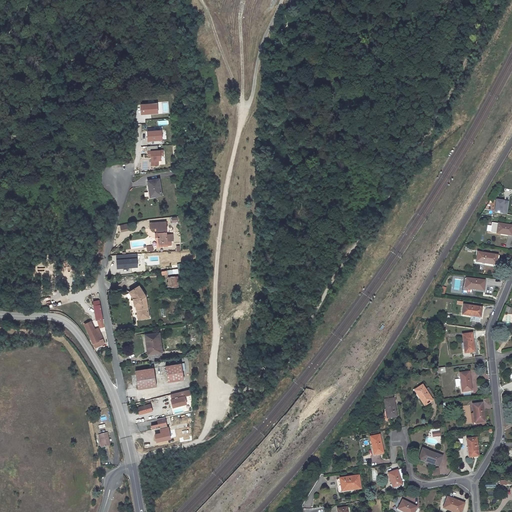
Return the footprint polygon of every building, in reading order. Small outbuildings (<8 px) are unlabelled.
[(139,114),(157,113),(156,101),(138,102),(139,114)] [(146,141),(153,140),(153,143),(161,143),(160,129),(145,129),(146,141)] [(150,165),(158,165),(158,160),(160,160),(159,149),(157,149),(157,145),(146,146),(147,156),(150,156),(150,165)] [(150,192),(151,192),(152,196),(162,195),(159,179),(148,181),(150,192)] [(157,233),(160,233),(160,237),(158,238),(159,246),(171,245),(171,241),(167,241),(166,222),(150,223),(150,228),(156,228),(157,233)] [(497,233),(511,235),(511,225),(499,224),(497,233)] [(477,262),(496,265),(498,255),(478,252),(477,262)] [(116,255),(117,269),(137,268),(136,254),(116,255)] [(168,277),(169,287),(178,286),(178,277),(168,277)] [(485,281),(467,278),(465,287),(484,290),(485,281)] [(134,298),(135,305),(136,305),(139,320),(150,318),(147,302),(146,297),(140,285),(130,292),(134,298)] [(93,301),(97,319),(100,319),(103,318),(100,300),(93,301)] [(482,307),(464,305),(462,314),(481,317),(482,307)] [(98,327),(95,329),(92,321),(85,324),(96,348),(105,343),(98,327)] [(161,352),(159,333),(146,335),(148,354),(149,361),(162,359),(161,352)] [(462,334),(465,353),(474,351),(472,333),(462,334)] [(184,379),(182,363),(165,365),(168,382),(184,379)] [(138,389),(157,386),(154,367),(135,370),(138,389)] [(472,390),(469,372),(460,373),(462,391),(472,390)] [(434,395),(429,387),(426,389),(423,385),(415,390),(425,405),(433,400),(431,397),(434,395)] [(190,389),(171,394),(172,399),(171,400),(173,407),(186,403),(184,396),(190,395),(190,389)] [(397,417),(393,393),(384,395),(387,418),(397,417)] [(473,404),(475,423),(485,421),(482,403),(473,404)] [(140,414),(153,411),(151,405),(138,408),(140,414)] [(164,417),(156,419),(157,424),(150,425),(151,430),(166,426),(164,417)] [(108,433),(101,434),(104,447),(111,445),(108,433)] [(375,455),(384,453),(380,435),(371,437),(375,455)] [(476,438),(467,439),(470,457),(479,456),(476,438)] [(440,455),(440,454),(436,453),(436,454),(423,449),(421,456),(424,457),(423,460),(425,461),(425,460),(439,465),(443,456),(440,455)] [(393,487),(406,483),(401,469),(389,473),(393,487)] [(359,475),(337,479),(338,485),(339,485),(340,490),(354,488),(354,489),(361,488),(359,475)] [(449,498),(445,507),(456,511),(461,511),(464,504),(449,498)] [(398,509),(404,511),(414,511),(417,507),(403,500),(398,509)]
